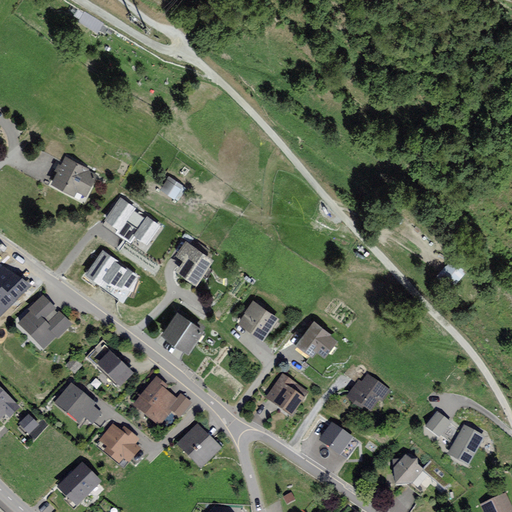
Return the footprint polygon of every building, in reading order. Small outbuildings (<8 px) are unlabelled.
[(95,34),(101,24),(84,14),(78,25),(95,34)] [(96,178),(62,160),(46,189),(80,207),(96,178)] [(167,177),(156,191),(169,201),(180,188),(167,177)] [(147,244),(161,224),(119,196),(103,220),(132,240),(135,235),(147,244)] [(183,242),(171,257),(177,261),(170,271),(189,286),(208,259),(183,242)] [(101,249),(85,274),(114,293),(119,284),(131,291),(142,274),(101,249)] [(450,260),(437,272),(450,286),(463,274),(450,260)] [(34,289),(15,272),(0,288),(0,313),(5,318),(34,289)] [(40,297),(11,324),(38,352),(67,326),(40,297)] [(248,300),(232,322),(258,341),(274,319),(248,300)] [(171,313),(154,337),(183,356),(199,332),(171,313)] [(289,347),(304,359),(310,352),(317,359),(333,339),(309,322),(289,347)] [(105,353),(92,365),(114,389),(127,376),(105,353)] [(74,372),(80,366),(73,359),(68,366),(74,372)] [(279,374),(261,401),(289,420),(307,393),(279,374)] [(389,394),(364,375),(358,382),(355,381),(342,397),(365,415),(369,410),(373,413),(389,394)] [(153,379),(129,410),(154,428),(174,400),(162,392),(165,388),(153,379)] [(92,405),(67,386),(51,406),(75,427),(80,421),(90,427),(99,416),(89,408),(92,405)] [(0,392),(0,420),(14,406),(0,392)] [(420,429),(433,440),(447,424),(434,413),(420,429)] [(25,417),(15,426),(23,435),(34,426),(25,417)] [(318,440),(340,455),(354,436),(332,421),(318,440)] [(192,424),(170,445),(194,470),(216,450),(192,424)] [(117,432),(110,425),(94,444),(101,451),(99,454),(115,467),(118,463),(125,467),(137,450),(132,446),(135,441),(120,428),(117,432)] [(443,455),(465,468),(483,438),(461,425),(443,455)] [(397,461),(388,461),(388,486),(407,486),(424,505),(436,494),(418,476),(423,472),(403,455),(397,461)] [(97,482),(82,466),(62,487),(77,502),(97,482)] [(511,511),(511,504),(507,494),(478,506),(480,511),(511,511)]
